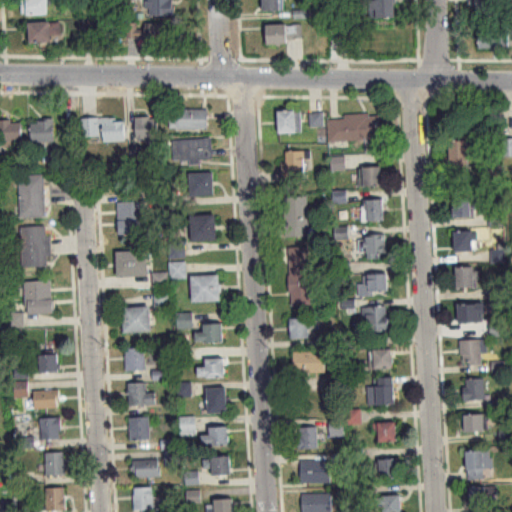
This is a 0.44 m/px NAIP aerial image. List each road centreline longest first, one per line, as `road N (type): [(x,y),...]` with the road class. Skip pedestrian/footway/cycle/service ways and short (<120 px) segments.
road 1 (residential): [(0,75),(511,82)]
road 2 (residential): [(246,78),(269,511)]
road 3 (residential): [(408,80),(435,511)]
road 4 (residential): [(85,173),(101,511)]
